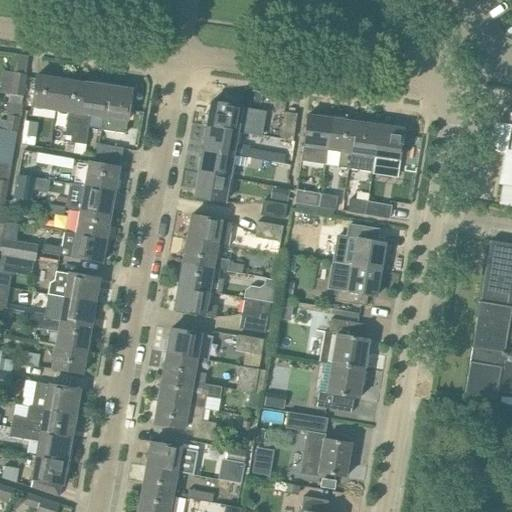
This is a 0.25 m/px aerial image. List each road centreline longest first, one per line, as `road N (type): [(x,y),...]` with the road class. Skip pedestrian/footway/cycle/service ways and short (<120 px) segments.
road 1 (residential): [(98,511),(179,49)]
road 2 (unclassified): [(377,511),(440,127),(439,87)]
road 3 (residential): [(439,87),(179,49)]
road 4 (residential): [(179,49),(0,23)]
